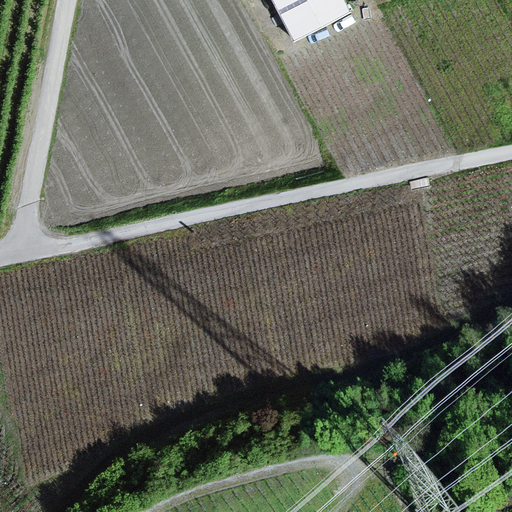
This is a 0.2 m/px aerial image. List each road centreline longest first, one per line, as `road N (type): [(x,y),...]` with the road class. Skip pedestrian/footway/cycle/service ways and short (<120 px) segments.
road 1 (unclassified): [(20,257),(511,151)]
road 2 (unclassified): [(71,0),(20,257)]
